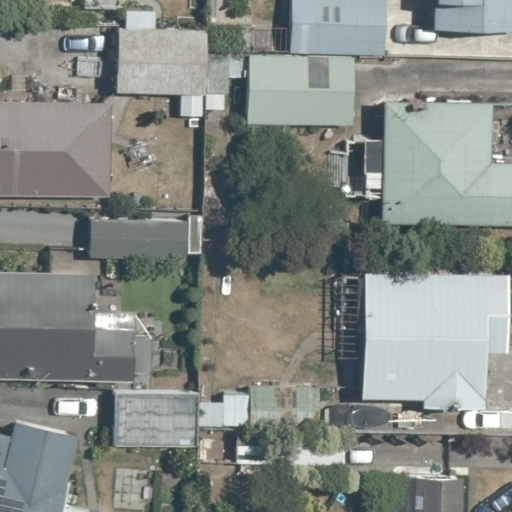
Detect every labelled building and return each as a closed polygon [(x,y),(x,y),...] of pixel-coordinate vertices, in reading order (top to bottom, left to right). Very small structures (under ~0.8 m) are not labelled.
[(381,52),(383,4),(382,0),(288,0),(286,49),(381,52)] [(511,0),(437,0),(437,25),(511,24),(511,0)] [(347,123),(351,58),(205,49),(206,27),(118,22),(114,86),(175,89),(174,111),(203,113),(203,105),(225,106),(227,77),(245,78),(243,117),(347,123)] [(111,103),(0,97),(0,191),(107,196),(111,103)] [(382,167),(364,167),(363,194),(381,194),(380,215),(511,220),(511,161),(486,160),(489,101),(385,97),(382,167)] [(192,216),(87,216),(87,258),(192,257),(192,216)] [(92,307),(93,270),(0,267),(0,373),(148,377),(150,308),(92,307)] [(362,278),(360,277),(357,277),(354,278),(351,278),(348,280),(346,281),(344,284),(342,286),(341,289),(341,292),(340,294),(341,297),(341,300),(343,303),(345,305),(347,307),(349,309),(352,310),(355,311),(358,311),(360,310),(362,310),(360,394),(421,395),(420,403),(484,404),(485,346),(505,346),(506,270),(363,267),(362,278)] [(197,391),(195,422),(315,427),(317,387),(197,382),(197,391)] [(194,446),(195,422),(197,391),(112,388),(109,442),(194,446)] [(100,511),(64,503),(82,431),(22,417),(17,437),(0,432),(0,511),(100,511)] [(336,443),(289,441),(288,474),(335,476),(336,443)] [(483,511),(485,475),(395,472),(393,511),(483,511)]
